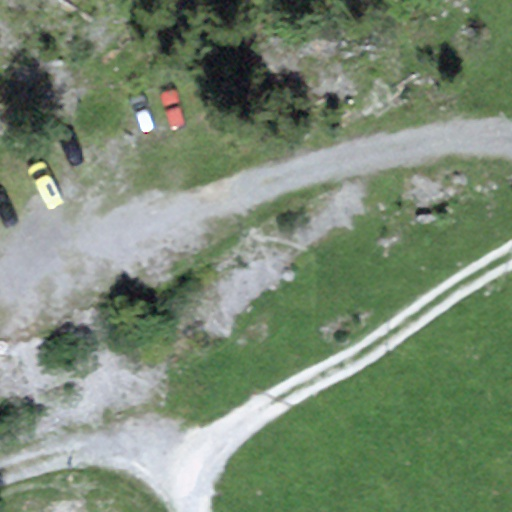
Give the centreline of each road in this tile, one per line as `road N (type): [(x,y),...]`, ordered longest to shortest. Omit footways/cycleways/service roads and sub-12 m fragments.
road 1 (track): [(511,140),(348,160),(171,222),(0,316)]
road 2 (track): [(198,511),(212,453),(234,429),(511,256)]
road 3 (track): [(0,473),(88,456),(204,475)]
